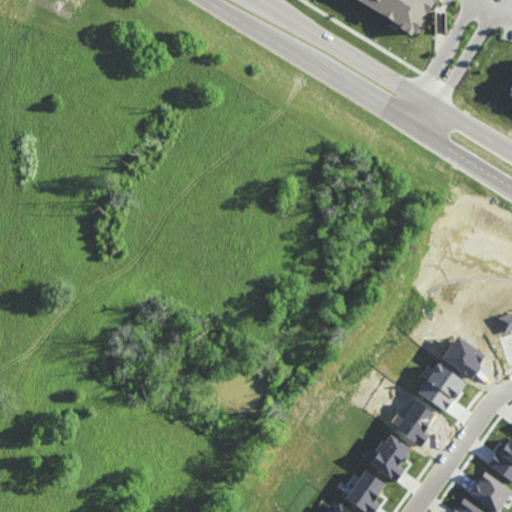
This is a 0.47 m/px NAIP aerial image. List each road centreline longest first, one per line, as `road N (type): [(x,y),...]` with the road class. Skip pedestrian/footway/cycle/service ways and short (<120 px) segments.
road 1 (tertiary): [(206,0),(485,172)]
road 2 (tertiary): [(511,153),(260,0)]
road 3 (residential): [(413,511),(511,385)]
